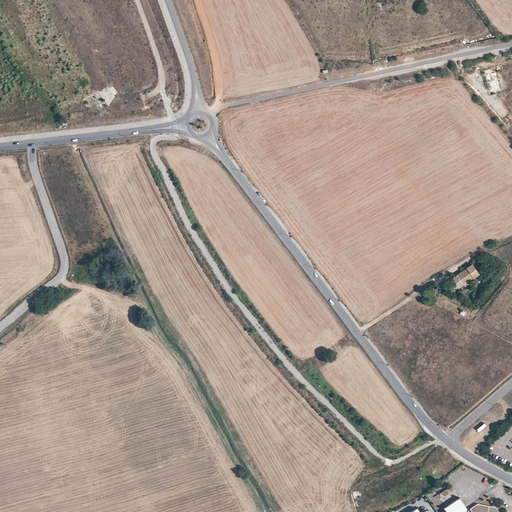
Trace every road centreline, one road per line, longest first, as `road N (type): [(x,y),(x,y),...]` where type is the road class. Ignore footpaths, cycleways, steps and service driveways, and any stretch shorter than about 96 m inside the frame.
road 1 (tertiary): [(219,150),(444,438)]
road 2 (tertiary): [(511,45),(224,104),(214,117)]
road 3 (unclassified): [(32,142),(64,269),(0,326)]
road 4 (track): [(357,333),(511,237)]
road 5 (residential): [(172,125),(32,142)]
